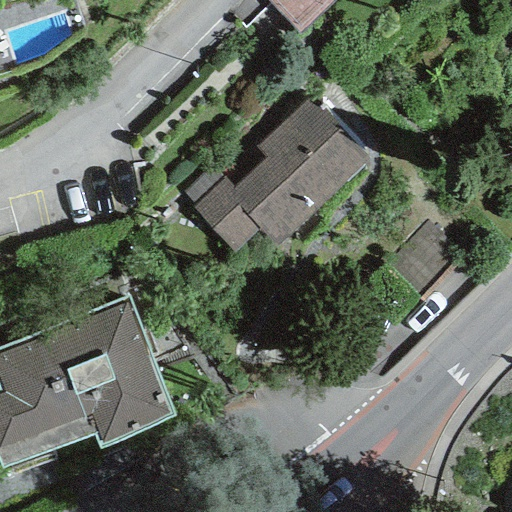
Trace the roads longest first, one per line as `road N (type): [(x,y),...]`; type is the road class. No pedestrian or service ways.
road 1 (residential): [(338,442),(295,425),(243,430),(159,481),(75,511)]
road 2 (residential): [(0,180),(26,173),(205,0)]
road 3 (unclassified): [(511,286),(338,442)]
